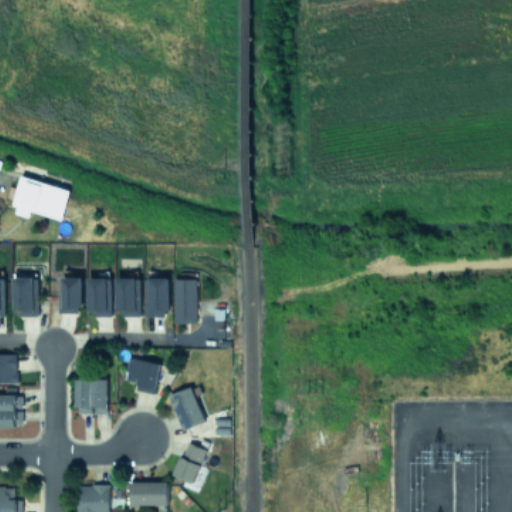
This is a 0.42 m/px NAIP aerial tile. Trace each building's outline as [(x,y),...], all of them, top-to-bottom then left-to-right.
[(69,189),(21,176),(11,212),(28,217),(30,211),(61,219),(69,189)] [(81,277),(60,276),(59,312),(81,312),(81,277)] [(14,316),(38,315),(37,290),(34,290),(34,277),(14,277),(14,316)] [(108,316),(108,277),(88,277),(87,315),(108,316)] [(116,315),(139,316),(139,277),(117,277),(116,315)] [(144,315),(168,315),(167,277),(144,277),(144,315)] [(196,278),(174,278),(174,322),(195,323),(196,278)] [(160,362),(129,357),(125,379),(136,381),(135,389),(154,393),(160,362)] [(108,412),(107,378),(74,378),(75,413),(93,413),(108,412)] [(183,430),(205,421),(191,385),(169,394),(183,430)] [(0,393),(0,426),(16,426),(15,393),(0,393)] [(172,474),(192,483),(206,449),(186,441),(172,474)] [(130,481),(130,505),(168,504),(167,481),(130,481)] [(108,511),(109,484),(77,484),(76,511),(108,511)] [(0,511),(20,511),(20,499),(13,499),(13,486),(0,485),(0,511)]
